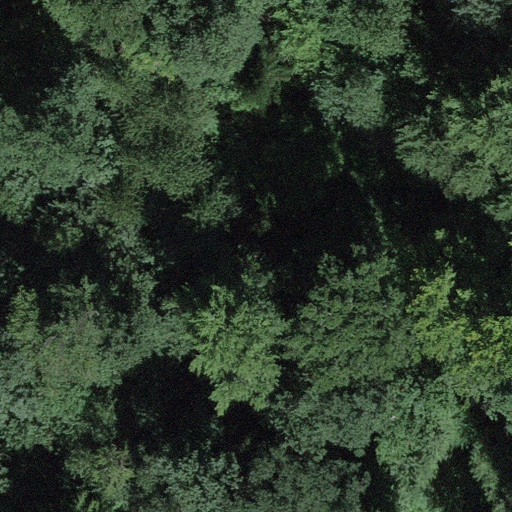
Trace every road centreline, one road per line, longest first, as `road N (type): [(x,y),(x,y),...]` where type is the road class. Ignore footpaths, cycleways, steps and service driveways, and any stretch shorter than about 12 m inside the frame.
road 1 (track): [(243,0),(403,162),(511,203)]
road 2 (track): [(511,351),(430,381),(215,511)]
